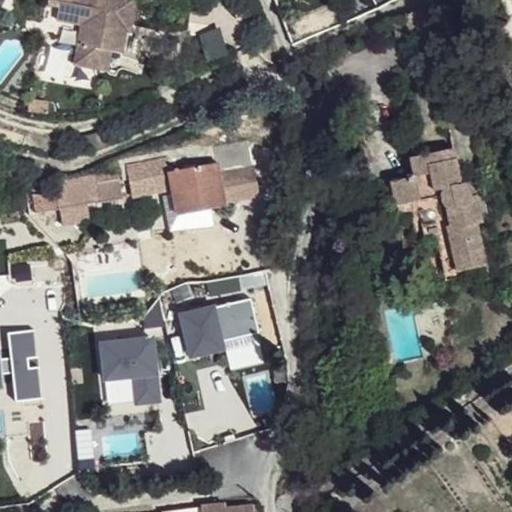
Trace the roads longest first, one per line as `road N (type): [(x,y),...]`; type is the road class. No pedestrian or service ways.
road 1 (residential): [(262,0),(310,133),(302,386),(273,487),(274,511)]
road 2 (unknown): [(0,114),(74,127),(110,124),(277,43)]
road 3 (unknown): [(511,392),(347,511)]
